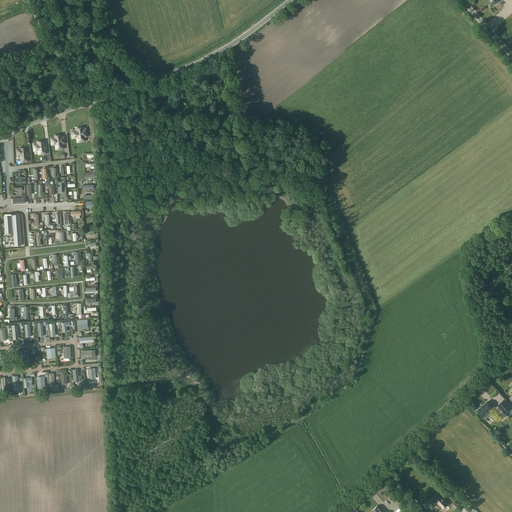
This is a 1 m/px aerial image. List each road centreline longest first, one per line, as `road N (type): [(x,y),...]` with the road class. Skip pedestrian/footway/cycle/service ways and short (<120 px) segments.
road 1 (unclassified): [(0,139),(194,64),(289,0)]
road 2 (unclassified): [(340,511),(511,353)]
